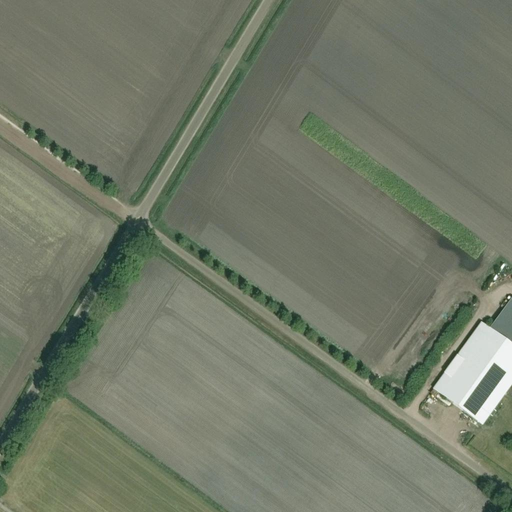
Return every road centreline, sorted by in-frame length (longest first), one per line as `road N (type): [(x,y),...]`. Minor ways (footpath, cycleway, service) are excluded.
road 1 (unclassified): [(511,495),(135,223)]
road 2 (unclassified): [(135,223),(269,0)]
road 3 (unclassified): [(0,440),(135,223)]
road 4 (track): [(135,223),(0,126)]
